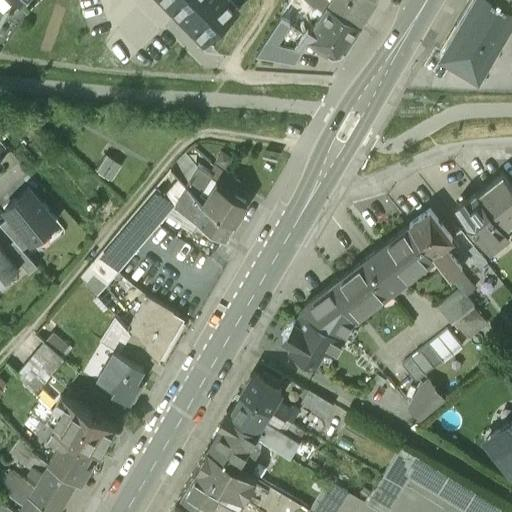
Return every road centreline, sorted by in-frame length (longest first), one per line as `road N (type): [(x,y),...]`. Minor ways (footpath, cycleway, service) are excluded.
road 1 (secondary): [(323,172),(124,511)]
road 2 (secondary): [(426,0),(323,172)]
road 3 (residential): [(323,172),(351,185),(461,145),(511,140)]
